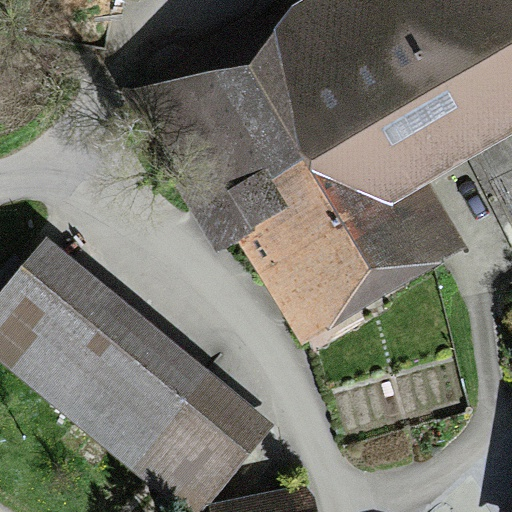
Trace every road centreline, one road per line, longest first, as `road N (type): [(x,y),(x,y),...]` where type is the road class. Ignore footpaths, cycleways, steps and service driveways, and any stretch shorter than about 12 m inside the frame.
road 1 (unclassified): [(0,207),(52,200),(117,219),(194,277),(281,378),(335,511)]
road 2 (track): [(489,443),(475,246),(451,182)]
road 3 (track): [(335,510),(448,473),(511,416)]
